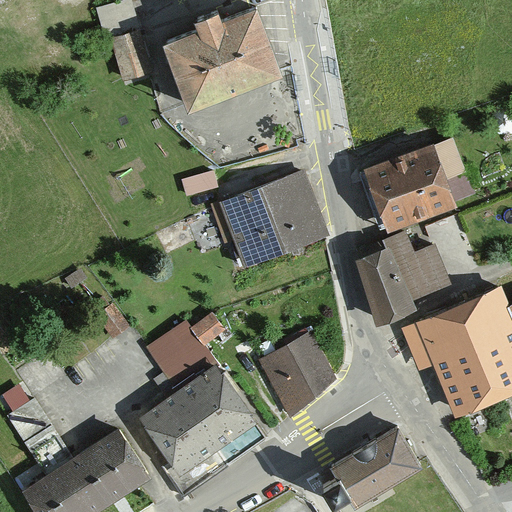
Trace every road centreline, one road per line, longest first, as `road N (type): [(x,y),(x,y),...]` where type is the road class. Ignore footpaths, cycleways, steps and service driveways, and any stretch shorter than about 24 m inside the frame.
road 1 (tertiary): [(394,384),(358,302),(302,0)]
road 2 (unknown): [(203,507),(168,478),(102,369)]
road 3 (tertiary): [(394,384),(485,511)]
road 4 (tertiary): [(285,455),(394,384)]
